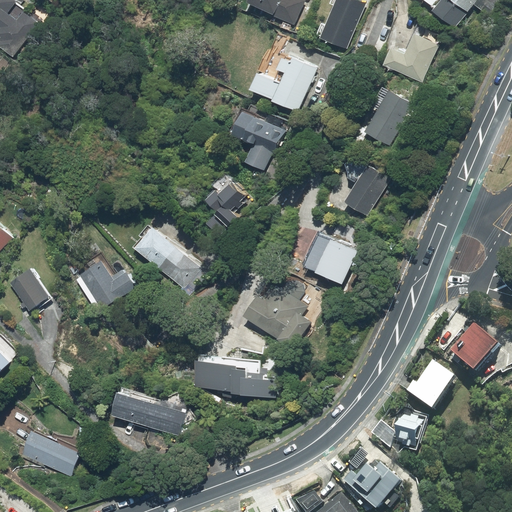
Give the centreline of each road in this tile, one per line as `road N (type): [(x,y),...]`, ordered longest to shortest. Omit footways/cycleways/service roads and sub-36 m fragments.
road 1 (secondary): [(143,511),(285,459),(332,428),(379,367),(417,283)]
road 2 (residential): [(391,0),(306,199)]
road 3 (secondary): [(448,211),(511,85)]
